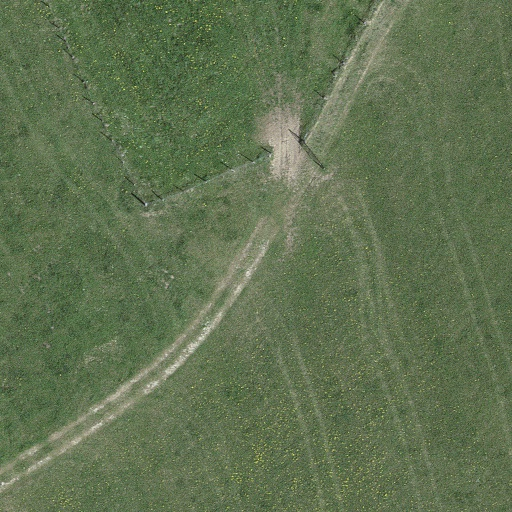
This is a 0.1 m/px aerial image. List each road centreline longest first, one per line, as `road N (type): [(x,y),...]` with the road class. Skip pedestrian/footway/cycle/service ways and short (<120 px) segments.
road 1 (track): [(0,494),(95,434),(190,347),(250,271),(357,66),(403,0)]
road 2 (track): [(263,0),(296,186)]
